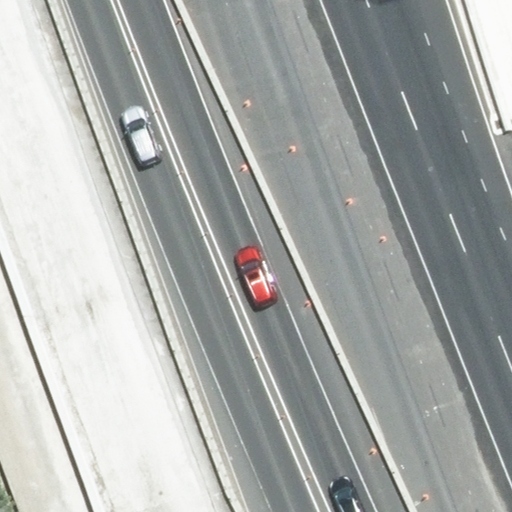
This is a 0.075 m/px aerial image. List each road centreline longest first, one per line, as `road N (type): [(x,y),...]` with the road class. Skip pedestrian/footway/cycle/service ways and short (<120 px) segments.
road 1 (motorway): [(273,511),(90,0)]
road 2 (motorway): [(274,0),(383,309)]
road 3 (motorway): [(338,0),(383,309)]
road 4 (motorway): [(383,309),(463,511)]
